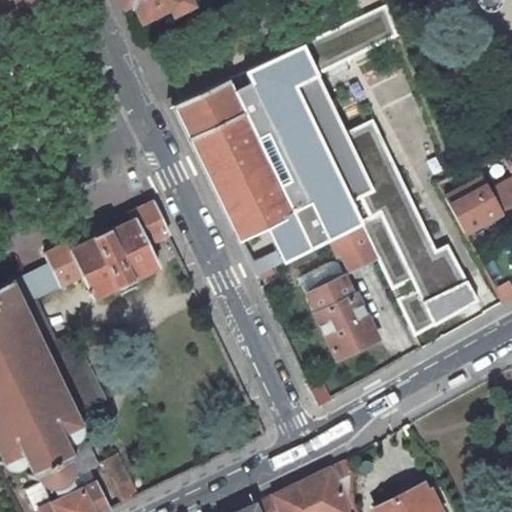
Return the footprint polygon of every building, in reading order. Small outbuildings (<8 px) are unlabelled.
[(0,0),(0,26),(12,21),(0,0)] [(14,0),(22,16),(54,1),(53,0),(14,0)] [(120,0),(123,6),(133,2),(142,20),(169,7),(172,13),(191,4),(188,0),(120,0)] [(345,131),(317,73),(398,34),(383,2),(172,104),(238,239),(260,229),(277,263),(321,242),(334,236),(350,269),(377,256),(413,330),(431,322),(432,325),(475,303),(446,244),(436,249),(372,118),(345,131)] [(511,173),(511,146),(500,152),(511,173)] [(511,173),(500,152),(474,166),(480,178),(446,196),(465,231),(499,213),(499,212),(511,204),(511,173)] [(14,276),(11,278),(23,303),(81,276),(92,299),(157,267),(146,244),(168,234),(151,200),(127,212),(131,219),(70,248),(67,241),(43,253),(48,262),(15,278),(14,276)] [(314,313),(336,358),(376,338),(355,294),(352,295),(343,276),(307,292),(317,312),(314,313)] [(0,460),(1,463),(4,464),(13,470),(16,472),(18,472),(20,470),(25,463),(33,480),(37,479),(40,482),(46,485),(49,487),(53,487),(55,487),(59,486),(64,484),(68,481),(71,477),(71,476),(72,472),(72,462),(75,460),(67,443),(76,442),(78,441),(80,437),(82,425),(66,391),(43,345),(23,303),(11,278),(0,283),(0,460)] [(72,332),(43,345),(66,391),(95,378),(72,332)] [(100,461),(121,504),(137,496),(116,454),(100,461)] [(355,511),(351,501),(350,471),(344,459),(235,511),(355,511)] [(38,511),(103,511),(109,509),(96,481),(77,490),(71,477),(68,481),(64,484),(59,486),(55,487),(60,498),(50,502),(40,482),(25,489),(35,509),(37,508),(38,511)] [(436,511),(422,484),(372,509),(373,511),(436,511)]
